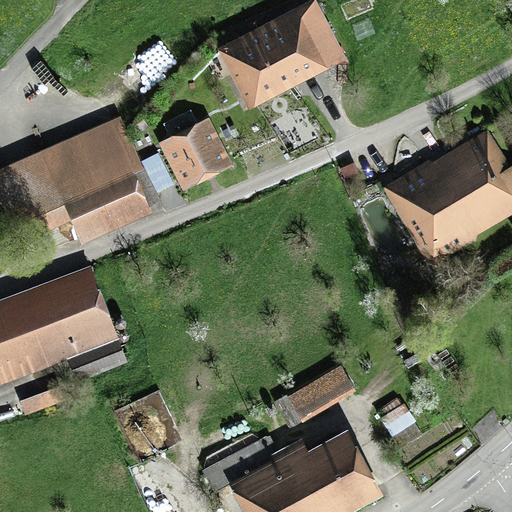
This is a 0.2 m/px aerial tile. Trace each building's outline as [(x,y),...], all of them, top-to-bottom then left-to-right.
[(346,57),(316,0),(306,0),(217,46),(249,107),(346,57)] [(0,165),(0,195),(19,240),(70,218),(80,242),(152,210),(145,195),(173,183),(159,150),(140,159),(120,112),(0,165)] [(159,138),(183,187),(233,163),(209,114),(159,138)] [(433,159),(431,156),(382,186),(431,266),(477,237),(477,232),(511,211),(511,162),(510,164),(487,127),(433,159)] [(359,177),(354,161),(339,166),(344,182),(359,177)] [(0,381),(68,357),(76,380),(128,362),(91,263),(0,295),(0,381)] [(404,283),(388,291),(394,305),(397,303),(403,316),(426,305),(420,293),(410,297),(404,283)] [(356,388),(340,362),(275,399),(290,426),(356,388)] [(53,387),(21,398),(26,413),(58,402),(53,387)] [(390,436),(399,448),(422,432),(415,421),(417,420),(404,401),(401,402),(396,395),(379,407),(384,415),(380,417),(393,434),(390,436)] [(277,447),(270,433),(202,469),(214,491),(230,482),(245,511),(344,511),(384,491),(348,425),(308,446),(302,434),(277,447)]
